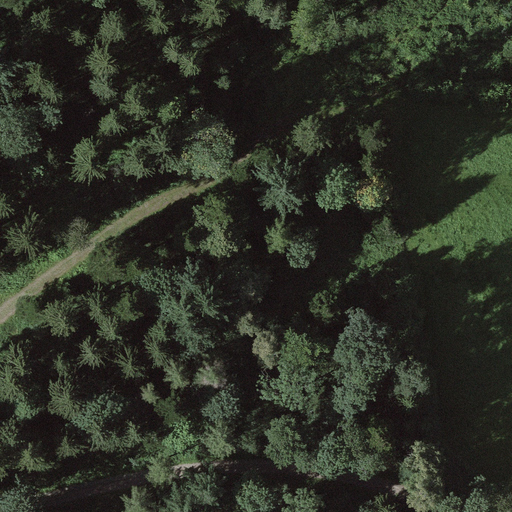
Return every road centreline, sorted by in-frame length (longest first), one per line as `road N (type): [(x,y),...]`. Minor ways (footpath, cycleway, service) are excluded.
road 1 (track): [(11,511),(191,469),(314,471),(430,511)]
road 2 (track): [(0,319),(89,247),(234,160)]
